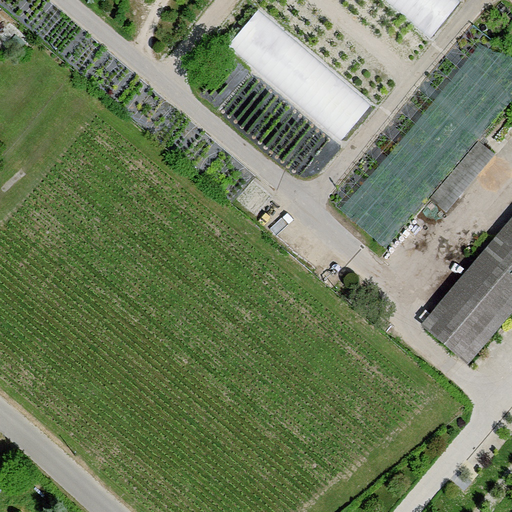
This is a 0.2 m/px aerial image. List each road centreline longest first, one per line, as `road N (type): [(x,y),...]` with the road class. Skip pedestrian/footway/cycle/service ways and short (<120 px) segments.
road 1 (track): [(67,0),(311,208),(479,0)]
road 2 (track): [(311,208),(344,252),(400,293),(511,151)]
road 3 (track): [(511,384),(404,511)]
road 4 (unclassified): [(0,411),(111,511)]
road 5 (track): [(400,293),(429,348),(495,402)]
road 6 (track): [(323,0),(413,80)]
